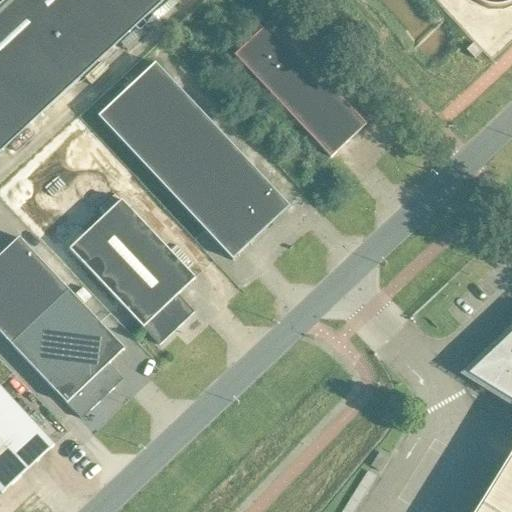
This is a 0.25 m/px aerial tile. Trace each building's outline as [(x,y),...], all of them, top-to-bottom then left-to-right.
[(0,0),(0,153),(165,0),(0,0)] [(234,56),(330,159),(366,125),(269,22),(234,56)] [(474,59),(481,53),(473,44),(466,50),(474,59)] [(289,207),(155,64),(98,118),(232,261),(289,207)] [(178,296),(195,279),(121,201),(69,250),(159,346),(194,313),(178,296)] [(0,255),(0,334),(10,345),(68,290),(19,238),(0,255)] [(10,345),(66,404),(81,420),(115,388),(113,386),(116,383),(116,378),(113,374),(115,372),(109,365),(124,350),(68,290),(10,345)] [(511,401),(511,451),(473,511),(511,511),(511,333),(468,375),(511,401)] [(54,446),(0,387),(0,492),(1,495),(54,446)] [(379,453),(371,467),(379,472),(388,458),(379,453)] [(342,511),(354,511),(376,477),(368,472),(342,511)]
